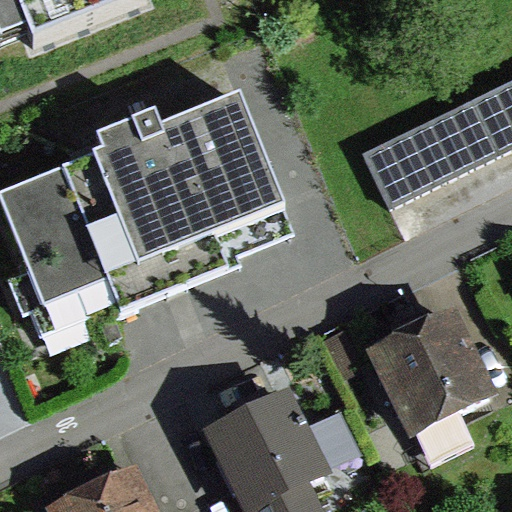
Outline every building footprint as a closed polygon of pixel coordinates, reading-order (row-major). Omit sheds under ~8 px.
[(148,0),(0,0),(0,38),(2,43),(28,33),(35,49),(150,4),(148,0)] [(246,62),(265,112),(288,104),(269,54),(246,62)] [(511,79),(356,156),(383,209),(511,145),(511,79)] [(103,157),(0,199),(0,200),(32,279),(9,288),(23,322),(32,318),(42,342),(119,311),(122,319),(244,270),(239,260),(292,238),(239,109),(164,140),(156,120),(98,144),(103,157)] [(452,314),(367,358),(412,446),(498,403),(452,314)] [(292,397),(204,438),(239,511),(275,511),(333,485),(292,397)] [(159,511),(138,468),(49,511),(159,511)]
